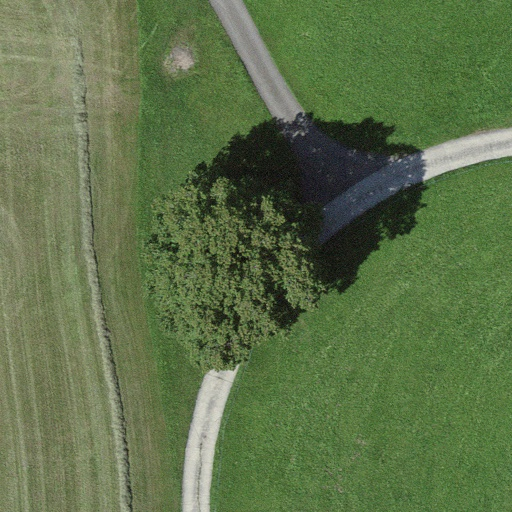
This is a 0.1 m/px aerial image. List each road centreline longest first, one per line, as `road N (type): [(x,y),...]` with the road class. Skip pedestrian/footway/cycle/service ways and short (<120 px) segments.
road 1 (track): [(511,144),(472,151),(358,200),(311,237),(256,307),(214,390),(201,511)]
road 2 (track): [(225,0),(278,107),(358,200)]
